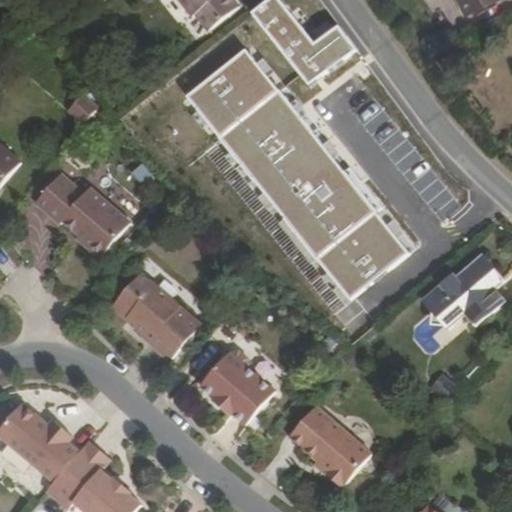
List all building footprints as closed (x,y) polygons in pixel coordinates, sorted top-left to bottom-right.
[(185,0),(189,5),(194,2),(206,18),(210,16),(219,28),(247,6),(241,0),(185,0)] [(313,43),(279,0),(266,0),(250,13),(308,88),(357,51),(337,25),(313,43)] [(458,0),(467,17),(500,0),(458,0)] [(418,248),(250,43),(185,96),(353,301),(418,248)] [(78,101),(68,111),(84,125),(93,115),(78,101)] [(0,127),(0,175),(13,186),(36,157),(0,127)] [(58,204),(81,224),(84,221),(100,235),(110,244),(110,250),(116,255),(122,255),(147,224),(109,190),(105,196),(82,177),(58,204)] [(110,244),(100,235),(97,238),(110,250),(110,244)] [(479,318),(489,306),(498,313),(511,294),(511,293),(492,277),(499,268),(481,252),(460,279),(457,276),(431,309),(460,333),(475,315),(479,318)] [(133,308),(173,340),(171,342),(195,360),(224,322),(162,273),(133,308)] [(479,318),(488,325),(498,313),(489,306),(479,318)] [(265,350),(260,348),(253,348),(250,348),(220,382),(266,421),(295,388),(266,361),(268,360),(269,356),(268,353),(265,350)] [(78,479),(100,453),(102,450),(91,439),(97,434),(77,418),(71,422),(46,401),(21,430),(78,479)] [(322,444),(357,473),(355,476),(368,488),(374,484),(399,453),(346,412),(322,444)] [(120,468),(100,453),(78,479),(116,511),(153,511),(165,498),(152,488),(154,486),(137,473),(136,475),(123,465),(120,468)] [(462,511),(451,503),(443,511),(462,511)]
